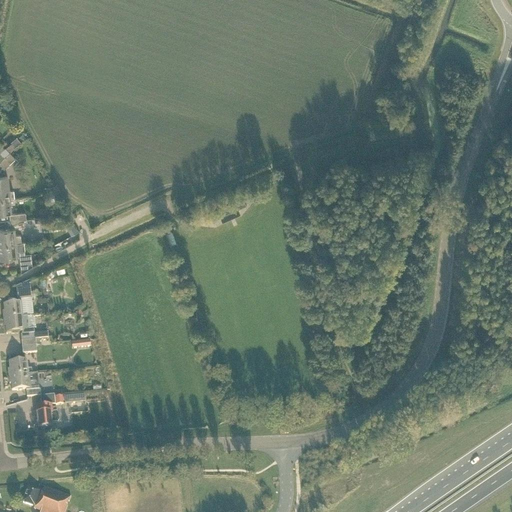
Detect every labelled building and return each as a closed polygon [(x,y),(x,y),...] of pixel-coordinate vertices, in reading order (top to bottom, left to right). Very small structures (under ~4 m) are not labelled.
[(5,147),(0,152),(0,160),(9,152),(5,147)] [(15,158),(9,152),(0,160),(0,168),(3,166),(5,167),(15,158)] [(13,190),(9,191),(8,177),(0,178),(0,200),(14,198),(13,190)] [(15,204),(14,198),(0,200),(0,213),(11,213),(10,205),(15,204)] [(242,198),(208,213),(212,222),(246,207),(242,198)] [(10,221),(24,220),(26,219),(25,213),(9,216),(10,221)] [(25,227),(24,220),(10,221),(11,228),(25,227)] [(0,244),(21,243),(20,235),(14,235),(13,230),(0,231),(0,244)] [(0,244),(0,259),(16,257),(16,256),(18,256),(20,273),(32,266),(30,254),(24,254),(23,242),(21,243),(0,244)] [(16,288),(17,296),(18,302),(20,302),(20,305),(21,305),(21,306),(31,305),(29,283),(16,288)] [(21,305),(20,305),(4,307),(5,314),(3,314),(4,321),(22,319),(21,306),(21,305)] [(7,335),(21,333),(21,336),(33,335),(33,330),(28,330),(27,319),(22,319),(4,321),(4,328),(6,328),(7,335)] [(47,334),(35,335),(22,336),(22,343),(36,341),(36,340),(48,339),(47,334)] [(37,354),(36,341),(22,343),(24,355),(37,354)] [(9,371),(9,378),(32,376),(31,370),(27,370),(27,362),(10,364),(11,371),(9,371)] [(29,390),(29,382),(32,381),(32,376),(9,378),(10,385),(12,385),(12,391),(29,390)] [(28,398),(41,397),(40,389),(33,390),(33,392),(27,393),(28,398)] [(44,408),(44,410),(37,410),(37,415),(38,431),(51,429),(50,425),(57,424),(58,422),(58,415),(56,414),(52,415),(51,407),(55,407),(54,396),(40,397),(41,408),(44,408)] [(54,398),(55,406),(63,405),(62,397),(54,398)] [(66,511),(72,497),(46,488),(46,489),(41,487),(39,491),(29,488),(24,503),(36,508),(35,510),(38,511),(66,511)]
